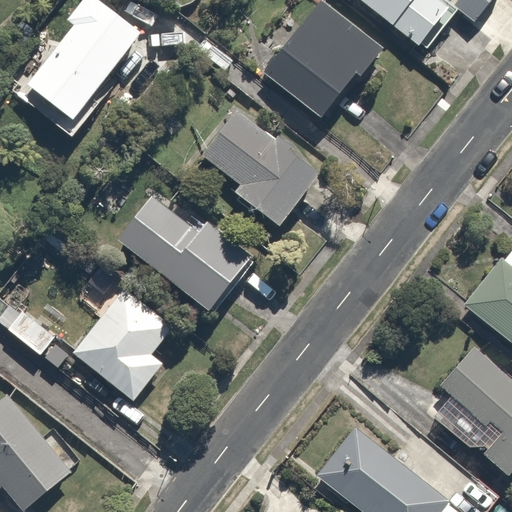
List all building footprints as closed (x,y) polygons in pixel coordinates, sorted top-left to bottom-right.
[(154,41),(107,0),(86,0),(65,25),(78,36),(29,92),(75,132),(154,41)] [(326,0),(324,0),(265,72),(333,129),(393,56),(326,0)] [(475,28),(497,0),(359,0),(424,52),(457,13),(475,28)] [(240,117),(207,162),(241,186),(232,198),(286,237),(327,179),(240,117)] [(163,192),(121,246),(217,320),(258,267),(163,192)] [(511,342),(511,246),(466,309),(511,342)] [(158,361),(181,333),(130,291),(79,354),(142,406),(171,372),(158,361)] [(30,310),(11,331),(44,361),(63,340),(30,310)] [(511,375),(480,347),(441,392),(499,444),(487,458),(511,480),(511,375)] [(15,400),(0,412),(0,500),(8,493),(23,511),(35,511),(78,477),(15,400)] [(465,511),(351,431),(316,481),(360,511),(465,511)]
